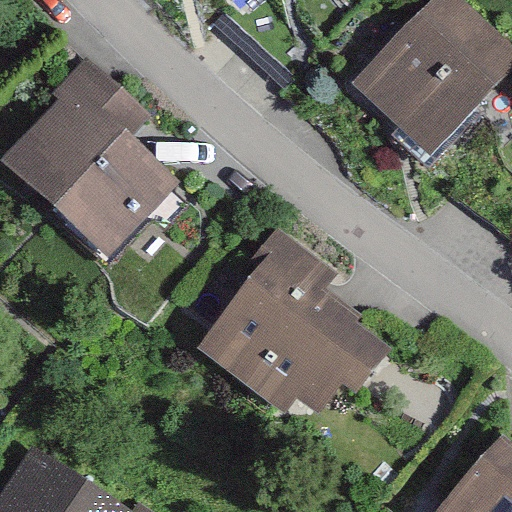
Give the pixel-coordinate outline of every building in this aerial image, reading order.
[(511,32),(475,0),(459,0),(378,92),(462,165),(511,108),(511,32)] [(66,112),(8,173),(107,267),(181,188),(134,143),(153,123),(88,61),(52,99),(66,112)] [(277,240),(193,359),(286,424),(298,408),(321,424),(342,394),(361,408),(400,354),(319,298),(332,279),(277,240)] [(511,511),(511,450),(503,443),(447,511),(511,511)] [(112,511),(35,459),(0,511),(112,511)]
